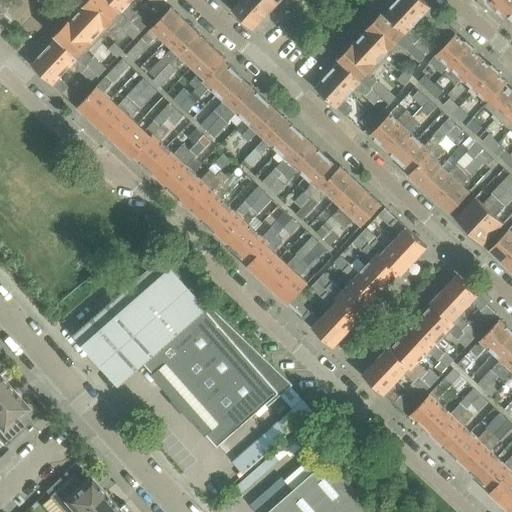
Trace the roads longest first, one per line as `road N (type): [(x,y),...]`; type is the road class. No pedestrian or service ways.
road 1 (residential): [(468,511),(121,172),(92,160),(0,72)]
road 2 (residential): [(511,303),(192,0)]
road 3 (residential): [(183,511),(0,303)]
